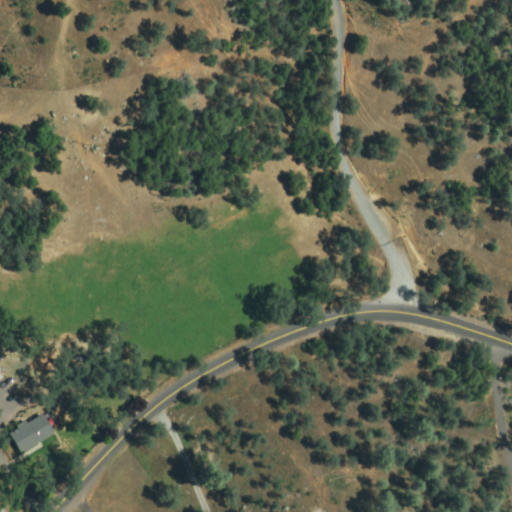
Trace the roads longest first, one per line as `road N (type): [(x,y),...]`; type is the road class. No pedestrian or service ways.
road 1 (tertiary): [(48,511),(149,408),(223,363),(297,332),(397,314),(511,349)]
road 2 (residential): [(334,0),(343,22),(342,158),(383,237),(397,314)]
